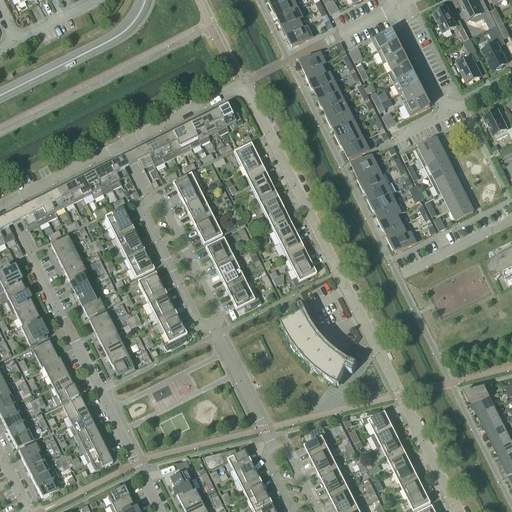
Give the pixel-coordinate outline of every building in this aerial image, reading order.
[(3,0),(8,0),(13,9),(24,4),(21,0),(3,0)] [(271,11),(292,1),(291,0),(269,0),(268,1),(269,5),(268,5),(271,11)] [(487,12),(481,15),(473,0),(466,0),(459,4),(463,14),(462,15),(466,23),(470,21),(470,23),(475,25),(483,20),(489,31),(496,28),(487,12)] [(277,20),(297,11),(292,1),(271,11),(274,18),(275,17),(277,20)] [(332,3),(324,6),(330,17),(337,14),(332,3)] [(322,19),(326,17),(323,10),(318,12),(322,19)] [(446,10),(433,17),(438,28),(435,30),(439,38),(442,36),(456,29),(446,10)] [(281,31),(302,20),(297,11),(277,20),(279,24),(278,25),(281,31)] [(496,28),(502,25),(495,11),(489,14),(496,28)] [(307,29),(306,29),(302,20),(281,31),(284,37),(285,36),(287,40),(307,30),(307,29)] [(328,32),(333,29),(329,23),(324,26),(328,32)] [(503,42),(509,38),(502,25),(496,28),(503,42)] [(498,49),(504,46),(495,28),(486,33),(494,47),(481,54),(491,73),(495,71),(497,71),(499,71),(500,70),(502,69),(503,68),(506,66),(498,49)] [(292,50),(312,40),(307,30),(287,40),(292,50)] [(463,44),(469,41),(463,31),(458,33),(463,44)] [(396,44),(391,33),(392,33),(391,33),(371,43),(377,54),(396,44)] [(468,57),(475,54),(469,41),(462,45),(468,57)] [(403,54),(402,50),(398,43),(399,43),(398,43),(396,44),(377,54),(382,65),(386,63),(404,54),(404,53),(403,54)] [(337,47),(335,48),(336,49),(339,55),(344,52),(340,45),(337,47)] [(354,65),(361,62),(356,51),(348,54),(354,65)] [(409,64),(407,61),(404,54),(386,63),(392,73),(409,64)] [(306,62),(300,65),(300,67),(305,75),(325,65),(320,55),(306,62)] [(346,67),(351,64),(347,58),(342,60),(346,67)] [(466,86),(481,78),(471,59),(462,64),(460,60),(455,62),(457,67),(456,67),(466,86)] [(349,74),(354,72),(351,64),(346,67),(349,74)] [(414,75),(412,72),(409,65),(409,64),(392,73),(388,75),(393,86),(415,75),(414,75)] [(325,65),(305,75),(307,79),(305,80),(308,86),(329,75),(325,66),(325,65)] [(360,76),(365,73),(362,66),(356,69),(360,76)] [(363,83),(368,80),(365,73),(360,76),(363,83)] [(354,83),(359,81),(356,74),(351,77),(354,83)] [(329,75),(308,86),(311,92),(313,91),(315,95),(334,85),(329,75)] [(419,86),(418,82),(414,76),(415,75),(393,86),(398,97),(403,95),(402,95),(420,86),(420,85),(419,86)] [(334,85),(315,95),(316,98),(315,99),(318,105),(339,94),(334,85)] [(425,96),(423,93),(420,86),(402,95),(403,95),(408,105),(425,96)] [(366,96),(373,93),(371,87),(364,90),(366,96)] [(364,103),(368,100),(365,93),(360,96),(364,103)] [(339,94),(318,105),(321,111),(322,110),(324,114),(340,106),(344,104),(339,94)] [(408,105),(404,107),(409,118),(429,108),(424,98),(426,97),(425,96),(408,105)] [(376,108),(381,105),(378,98),(372,101),(376,108)] [(369,112),(373,110),(370,103),(365,106),(369,112)] [(340,106),(324,114),(326,117),(325,118),(328,124),(345,115),(349,113),(344,104),(340,106)] [(379,115),(385,112),(381,105),(376,108),(379,115)] [(225,129),(233,125),(235,129),(242,126),(236,113),(230,115),(226,107),(216,112),(225,129)] [(228,134),(225,129),(216,112),(207,116),(216,133),(219,139),(228,134)] [(511,129),(507,132),(497,112),(483,119),(495,143),(508,136),(511,143),(511,129)] [(345,115),(328,124),(331,130),(332,129),(334,133),(350,125),(354,123),(349,113),(345,115)] [(387,130),(394,126),(388,115),(381,119),(387,130)] [(207,138),(216,133),(207,116),(198,121),(207,138)] [(207,138),(198,121),(189,125),(200,147),(209,143),(207,138)] [(378,132),(383,129),(379,122),(375,125),(378,132)] [(350,125),(334,133),(336,137),(334,137),(337,143),(359,133),(354,123),(350,125)] [(189,125),(180,130),(191,152),(200,147),(189,125)] [(182,156),(191,152),(180,130),(171,135),(182,156)] [(359,133),(337,143),(340,149),(342,149),(344,152),(364,142),(363,142),(359,133)] [(384,143),(389,140),(386,134),(381,137),(384,143)] [(171,135),(162,139),(173,161),(182,156),(171,135)] [(245,145),(251,142),(248,137),(242,140),(245,145)] [(162,139),(153,144),(164,166),(173,161),(162,139)] [(419,160),(441,149),(436,140),(414,151),(419,160)] [(364,142),(344,152),(348,161),(349,162),(354,159),(369,152),(364,142)] [(153,144),(143,148),(152,165),(155,170),(164,166),(153,144)] [(239,168),(257,159),(250,146),(233,154),(239,168)] [(134,153),(126,157),(135,174),(152,165),(143,148),(134,153)] [(391,157),(396,155),(393,149),(388,151),(391,157)] [(445,158),(444,156),(441,149),(419,160),(424,169),(445,158)] [(204,154),(199,157),(201,161),(203,166),(208,164),(206,158),(204,154)] [(405,156),(401,158),(404,165),(409,163),(405,156)] [(119,161),(110,165),(118,183),(135,174),(126,157),(119,160),(119,161)] [(357,165),(351,168),(352,169),(356,178),(376,168),(371,158),(357,165)] [(450,167),(446,161),(445,158),(424,169),(428,178),(450,167)] [(246,181),(263,172),(257,159),(239,168),(246,181)] [(397,169),(402,167),(399,160),(394,163),(397,169)] [(110,165),(100,170),(109,187),(112,193),(121,188),(118,183),(110,165)] [(401,176),(406,174),(402,167),(397,169),(401,176)] [(410,176),(415,174),(412,167),(407,170),(410,176)] [(454,177),(453,174),(450,167),(428,178),(433,187),(454,177)] [(376,168),(356,178),(358,181),(357,182),(360,188),(381,177),(376,168)] [(100,170),(91,174),(100,192),(103,197),(112,193),(109,187),(100,170)] [(252,193),(270,185),(263,172),(246,181),(252,193)] [(91,174),(82,179),(91,196),(94,202),(103,197),(100,192),(91,174)] [(178,182),(172,185),(177,196),(195,186),(200,184),(194,174),(190,176),(178,182)] [(414,183),(418,181),(415,174),(410,176),(414,183)] [(212,185),(218,182),(215,176),(209,179),(212,185)] [(381,177),(360,188),(363,194),(364,193),(366,197),(386,187),(381,177)] [(459,186),(455,179),(454,177),(433,187),(437,197),(441,195),(459,186)] [(82,179),(73,184),(82,201),(91,196),(82,179)] [(407,189),(412,186),(408,180),(404,182),(407,189)] [(73,184),(64,188),(73,205),(82,201),(73,184)] [(195,186),(177,196),(182,206),(200,197),(205,194),(200,184),(195,186)] [(259,206),(276,198),(270,185),(252,193),(259,206)] [(463,195),(462,192),(459,186),(441,195),(446,204),(463,195)] [(386,187),(366,197),(368,200),(366,201),(370,207),(387,198),(387,199),(391,197),(386,187)] [(64,188),(55,193),(63,210),(73,205),(64,188)] [(55,193),(46,197),(54,215),(63,210),(55,193)] [(468,204),(465,197),(463,195),(446,204),(450,213),(468,204)] [(46,197),(36,202),(47,224),(57,219),(54,215),(46,197)] [(200,197),(182,206),(187,216),(206,207),(200,197)] [(222,205),(228,202),(225,197),(219,200),(222,205)] [(387,198),(370,207),(373,213),(374,213),(376,216),(392,208),(395,206),(391,197),(387,199),(387,198)] [(265,219),(282,211),(276,198),(259,206),(265,219)] [(36,202),(27,207),(38,228),(47,224),(36,202)] [(455,222),(473,213),(468,204),(450,213),(455,222)] [(392,208),(376,216),(378,220),(376,220),(379,226),(400,216),(404,214),(400,205),(396,207),(395,206),(392,208)] [(27,207),(10,215),(15,225),(23,221),(29,233),(38,228),(27,207)] [(206,207),(187,216),(192,226),(211,217),(206,207)] [(109,230),(127,221),(122,210),(104,219),(109,230)] [(432,220),(437,217),(433,210),(428,212),(432,220)] [(272,232),(289,224),(282,211),(265,219),(272,232)] [(247,213),(239,217),(241,221),(242,222),(250,218),(247,213)] [(3,219),(0,220),(0,236),(2,241),(4,245),(14,240),(12,236),(8,229),(15,225),(10,215),(3,219)] [(241,221),(239,217),(239,216),(233,219),(238,230),(244,227),(242,222),(241,221)] [(400,216),(379,226),(382,232),(384,232),(385,235),(405,225),(400,216)] [(211,217),(192,226),(198,236),(216,227),(211,217)] [(440,219),(433,222),(439,233),(446,230),(440,219)] [(114,240),(133,231),(127,221),(109,230),(114,240)] [(71,226),(69,222),(65,225),(69,234),(74,231),(71,226)] [(278,245),(296,237),(289,224),(272,232),(278,245)] [(88,233),(94,230),(92,225),(86,229),(88,233)] [(405,225),(385,235),(387,239),(386,240),(389,246),(410,235),(405,225)] [(216,227),(198,236),(203,247),(221,238),(216,227)] [(252,243),(256,240),(250,227),(245,230),(252,243)] [(119,250),(138,241),(133,231),(114,240),(119,250)] [(242,244),(248,241),(243,231),(237,234),(242,244)] [(410,235),(389,246),(392,252),(393,251),(395,254),(395,255),(401,252),(415,245),(410,235)] [(285,258),(302,249),(296,237),(278,245),(285,258)] [(54,256),(72,247),(67,238),(50,246),(54,256)] [(124,260),(143,251),(138,241),(119,250),(124,260)] [(210,260),(228,251),(223,241),(204,250),(210,260)] [(244,249),(250,246),(248,241),(242,244),(244,249)] [(97,254),(103,251),(100,246),(94,249),(97,254)] [(59,265),(76,256),(72,247),(54,256),(59,265)] [(507,288),(511,285),(511,248),(493,258),(507,288)] [(291,271),(309,262),(302,249),(285,258),(291,271)] [(130,271),(148,261),(143,251),(124,260),(130,271)] [(215,271),(233,261),(228,251),(210,260),(215,271)] [(252,264),(258,261),(253,252),(248,255),(252,264)] [(64,274),(81,265),(76,256),(59,265),(64,274)] [(135,281),(153,272),(148,261),(130,271),(135,281)] [(220,281),(238,272),(233,261),(215,271),(220,281)] [(307,283),(306,281),(315,276),(309,262),(291,271),(296,279),(291,282),(295,289),(307,283)] [(68,283),(85,275),(81,265),(64,274),(68,283)] [(0,283),(16,275),(11,266),(0,271),(0,283)] [(109,275),(115,272),(112,266),(106,269),(109,275)] [(225,291),(243,282),(238,272),(220,281),(225,291)] [(0,286),(3,293),(21,284),(16,275),(0,283),(0,286)] [(73,292),(90,284),(85,275),(68,283),(73,292)] [(142,295),(160,285),(155,275),(136,284),(142,295)] [(248,292),(246,286),(250,284),(248,280),(243,282),(225,291),(230,301),(248,292)] [(95,293),(98,291),(94,282),(90,284),(73,292),(77,301),(95,293)] [(8,302),(25,293),(21,284),(3,293),(8,302)] [(147,305),(165,296),(160,285),(142,295),(147,305)] [(103,300),(98,291),(95,293),(77,301),(82,311),(99,302),(103,300)] [(257,298),(253,300),(248,292),(230,301),(235,312),(243,308),(246,313),(261,306),(257,298)] [(10,313),(13,311),(30,303),(25,293),(8,302),(5,303),(10,313)] [(152,315),(170,306),(165,296),(147,305),(152,315)] [(126,309),(132,306),(130,301),(123,304),(126,309)] [(99,302),(82,311),(87,320),(104,311),(99,302)] [(17,320),(34,312),(30,303),(13,311),(17,320)] [(157,325),(175,316),(170,306),(152,315),(157,325)] [(39,321),(37,317),(34,312),(17,320),(22,329),(37,322),(39,321)] [(93,332),(110,324),(105,314),(88,323),(93,332)] [(303,315),(281,326),(285,334),(287,338),(289,342),(292,346),(295,350),(297,354),(300,357),(303,361),(307,364),(310,368),(318,375),(322,378),(331,384),(337,388),(345,372),(352,375),(357,366),(348,362),(348,363),(345,361),(344,363),(341,361),(336,358),(326,349),(317,339),(309,328),(303,315)] [(162,335),(180,326),(175,316),(157,325),(162,335)] [(135,329),(141,327),(138,321),(132,324),(135,329)] [(25,339),(42,331),(37,322),(22,329),(20,330),(25,339)] [(98,342),(115,333),(110,324),(93,332),(98,342)] [(186,337),(180,326),(162,335),(166,344),(162,346),(166,353),(187,343),(184,338),(186,337)] [(30,349),(47,340),(42,331),(25,339),(30,349)] [(102,351),(119,342),(115,333),(98,342),(102,351)] [(107,360),(124,351),(119,342),(102,351),(107,360)] [(147,350),(153,348),(150,342),(144,344),(147,350)] [(36,361),(53,353),(48,343),(31,352),(36,361)] [(111,369),(128,360),(124,351),(107,360),(111,369)] [(42,369),(58,362),(53,353),(36,361),(41,371),(42,370),(42,369)] [(135,372),(133,370),(128,360),(111,369),(116,378),(122,375),(124,378),(135,372)] [(64,370),(61,365),(59,361),(58,362),(42,369),(42,370),(46,379),(64,370)] [(51,388),(68,379),(64,370),(46,379),(51,388)] [(56,397),(73,388),(68,379),(51,388),(56,397)] [(9,386),(8,387),(5,388),(0,390),(0,401),(10,397),(12,396),(14,395),(9,386)] [(56,409),(60,406),(78,398),(73,388),(56,397),(51,399),(56,409)] [(470,403),(489,398),(484,389),(463,394),(468,404),(470,403)] [(0,413),(16,405),(12,396),(10,397),(0,401),(0,413)] [(477,418),(494,409),(489,398),(470,403),(477,418)] [(67,419),(84,410),(79,400),(62,409),(67,419)] [(0,420),(2,424),(21,414),(16,405),(0,413),(0,420)] [(481,426),(499,418),(494,409),(477,418),(481,426)] [(71,428),(88,419),(84,410),(67,419),(71,428)] [(6,433),(25,423),(21,414),(2,424),(6,433)] [(375,416),(361,420),(364,427),(369,425),(374,436),(391,427),(385,414),(376,419),(375,416)] [(486,435),(503,426),(499,418),(481,426),(486,435)] [(73,438),(93,428),(88,419),(71,428),(68,429),(73,438)] [(11,442),(30,433),(25,423),(6,433),(11,442)] [(490,443),(507,435),(503,426),(486,435),(490,443)] [(374,436),(370,438),(377,451),(381,449),(398,440),(391,427),(374,436)] [(78,447),(98,437),(93,428),(73,438),(78,447)] [(323,441),(327,439),(323,429),(309,433),(312,444),(304,448),(309,458),(327,449),(323,441)] [(16,452),(35,442),(30,433),(11,442),(16,452)] [(341,442),(347,439),(344,433),(338,436),(341,442)] [(494,452),(511,443),(507,435),(490,443),(494,452)] [(82,456),(102,447),(98,437),(78,447),(82,456)] [(357,438),(351,441),(354,446),(360,443),(357,438)] [(398,440),(381,449),(387,462),(405,453),(398,440)] [(499,461),(511,453),(511,444),(511,443),(494,452),(499,461)] [(36,445),(17,454),(22,464),(42,454),(37,444),(36,445)] [(90,464),(107,456),(102,447),(82,456),(87,466),(90,464)] [(314,469),(333,459),(327,449),(309,458),(314,469)] [(349,458),(355,455),(352,449),(346,452),(349,458)] [(244,452),(236,457),(234,451),(201,459),(208,473),(227,464),(231,472),(249,463),(244,452)] [(405,453),(387,462),(394,475),(411,466),(405,453)] [(503,469),(511,464),(511,453),(499,461),(503,469)] [(42,454),(22,464),(27,473),(47,463),(42,454)] [(90,464),(94,474),(111,465),(107,456),(90,464)] [(319,479),(338,470),(333,459),(314,469),(319,479)] [(47,463),(27,473),(31,482),(49,473),(51,472),(47,463)] [(186,475),(191,473),(186,463),(177,465),(180,476),(168,482),(173,491),(190,483),(186,475)] [(236,482),(254,473),(249,463),(231,472),(236,482)] [(507,478),(511,475),(511,464),(503,469),(507,478)] [(411,466),(394,475),(400,488),(418,479),(411,466)] [(342,468),(338,470),(319,479),(324,489),(343,480),(347,478),(342,468)] [(362,477),(368,474),(365,468),(359,471),(362,477)] [(49,473),(31,482),(36,491),(53,482),(56,481),(58,480),(54,471),(51,472),(49,473)] [(212,482),(218,479),(215,473),(209,476),(212,482)] [(241,493),(260,483),(254,473),(236,482),(241,493)] [(205,486),(210,484),(205,475),(201,477),(205,486)] [(215,487),(221,484),(218,479),(212,482),(215,487)] [(418,479),(400,488),(407,501),(424,492),(418,479)] [(330,499),(348,490),(343,480),(324,489),(330,499)] [(53,482),(36,491),(41,501),(48,497),(61,491),(56,481),(53,482)] [(177,500),(194,492),(190,483),(173,491),(177,500)] [(246,503),(265,494),(260,483),(241,493),(246,503)] [(374,486),(378,494),(383,491),(379,483),(374,486)] [(367,494),(373,490),(371,485),(364,489),(367,494)] [(111,507),(128,498),(123,488),(106,497),(111,506),(111,507)] [(335,510),(353,500),(348,490),(330,499),(335,510)] [(369,499),(375,496),(373,490),(367,494),(369,499)] [(182,509),(199,501),(194,492),(177,500),(182,509)] [(424,492),(407,501),(412,511),(417,511),(431,505),(424,492)] [(251,511),(253,511),(270,504),(265,494),(246,503),(251,511)] [(123,511),(133,507),(128,498),(111,507),(111,506),(108,508),(110,511),(123,511)] [(225,507),(231,504),(228,499),(222,502),(225,507)] [(336,511),(355,511),(358,511),(353,500),(335,510),(336,511)] [(183,511),(199,511),(204,510),(199,501),(182,509),(183,511)]
